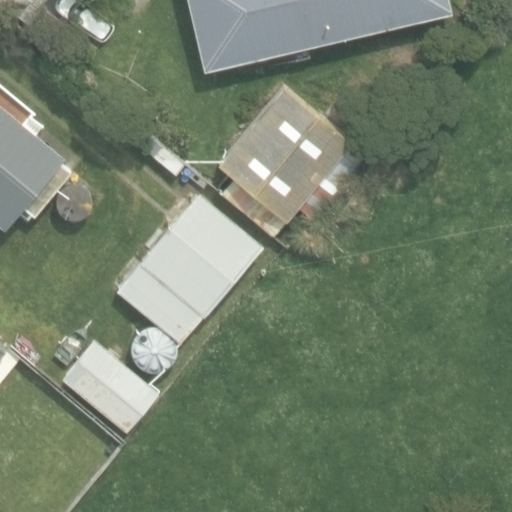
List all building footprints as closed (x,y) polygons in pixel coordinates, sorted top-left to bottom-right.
[(186,0),(202,69),(450,11),(447,0),(186,0)] [(314,219),(360,160),(344,147),(351,138),(280,83),(216,165),(255,196),(243,212),(283,243),(306,213),(314,219)] [(34,213),(71,169),(60,159),(62,156),(0,104),(0,224),(3,227),(22,204),(34,213)] [(181,342),(262,244),(197,191),(116,288),(181,342)] [(51,366),(68,346),(42,325),(25,345),(51,366)] [(126,429),(157,390),(93,338),(62,377),(126,429)] [(72,511),(125,446),(95,423),(24,511),(72,511)]
